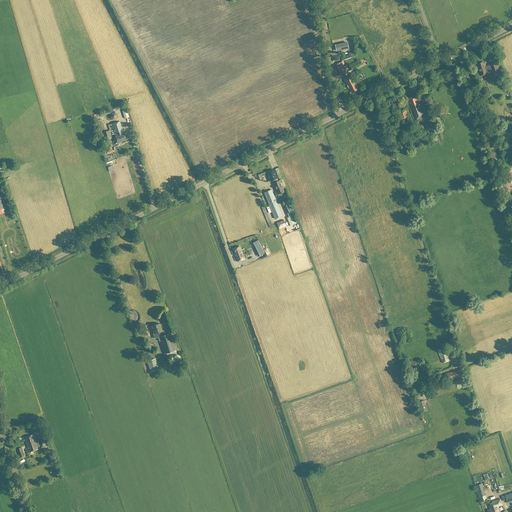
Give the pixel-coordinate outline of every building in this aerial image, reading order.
[(348,49),(347,43),(335,46),(336,51),(348,49)] [(360,60),(348,65),(352,71),(362,65),(360,60)] [(340,63),(337,64),(341,75),(345,73),(343,67),(342,65),(343,65),(342,62),(340,63)] [(485,66),(484,64),(483,64),(483,62),(477,64),(478,65),(477,66),(480,76),(485,75),(487,79),(488,81),(489,82),(491,82),(493,82),(495,80),(495,79),(496,77),(494,73),(500,72),(497,62),(489,65),(485,66)] [(351,76),(344,80),(348,89),(349,88),(351,93),(357,90),(357,89),(357,88),(351,76)] [(418,96),(406,100),(409,108),(408,108),(413,123),(426,118),(425,116),(424,116),(423,114),(424,113),(421,104),(418,96)] [(408,117),(405,109),(398,112),(401,120),(408,117)] [(117,119),(118,115),(115,112),(110,113),(109,117),(112,120),(117,119)] [(101,120),(95,122),(98,132),(99,132),(99,133),(102,132),(102,131),(104,130),(101,120)] [(114,134),(123,131),(120,122),(111,125),(114,134)] [(419,134),(432,130),(430,123),(416,127),(419,134)] [(415,127),(403,131),(405,137),(414,134),(413,132),(416,131),(415,127)] [(112,139),(109,131),(102,133),(104,142),(112,139)] [(123,134),(123,131),(114,134),(114,136),(116,143),(125,141),(123,134)] [(113,151),(110,142),(104,144),(106,153),(113,151)] [(272,182),(277,180),(277,179),(274,171),(267,173),(270,181),(271,181),(272,182)] [(277,180),(272,182),(277,195),(284,192),(283,188),(282,188),(279,181),(278,181),(277,180)] [(271,190),(263,193),(273,216),(274,219),(282,216),(280,213),(271,190)] [(293,211),(289,201),(283,204),(287,214),(293,211)] [(283,220),(276,223),(278,228),(286,225),(283,220)] [(254,247),(259,256),(264,254),(259,245),(254,247)] [(244,260),(241,251),(239,246),(233,249),(237,262),(244,260)] [(166,354),(167,359),(177,355),(170,334),(165,335),(163,331),(162,331),(159,324),(151,326),(154,334),(152,334),(154,339),(158,338),(162,351),(163,350),(164,354),(166,354)] [(445,348),(437,350),(439,357),(440,357),(442,364),(450,361),(445,348)] [(159,369),(156,359),(147,362),(150,372),(159,369)] [(460,370),(445,374),(447,381),(462,377),(460,370)] [(438,381),(436,376),(431,377),(431,378),(426,379),(427,385),(433,384),(432,382),(438,381)] [(421,389),(418,380),(412,382),(414,390),(421,389)] [(427,411),(424,401),(418,403),(420,413),(427,411)] [(38,449),(33,435),(24,438),(29,453),(37,450),(38,449)] [(41,441),(43,448),(49,446),(47,439),(41,441)] [(16,449),(19,458),(24,457),(21,448),(16,449)] [(487,502),(481,484),(475,486),(481,504),(487,502)] [(502,505),(500,499),(492,502),(493,505),(489,506),(491,511),(489,511),(499,511),(498,507),(502,505)]
